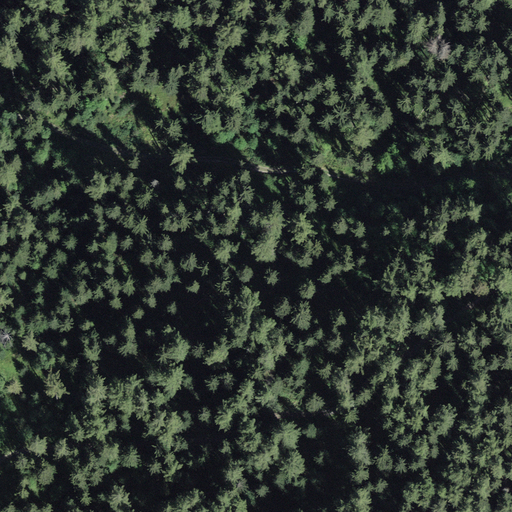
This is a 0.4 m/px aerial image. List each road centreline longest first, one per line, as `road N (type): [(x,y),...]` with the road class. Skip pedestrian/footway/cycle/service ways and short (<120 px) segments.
road 1 (track): [(511,283),(376,366),(334,409),(216,439),(51,446),(0,458)]
road 2 (track): [(0,114),(147,154),(262,168),(404,183),(511,174)]
